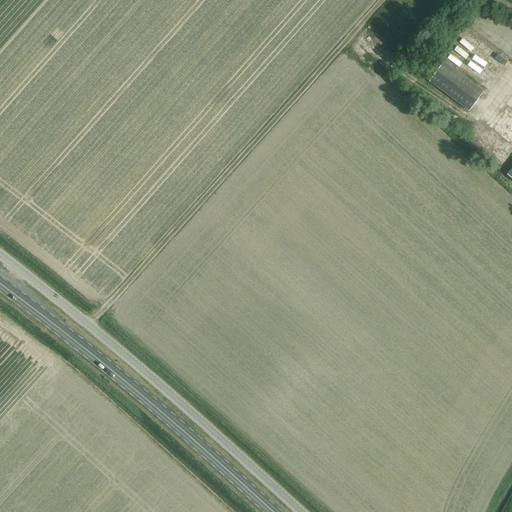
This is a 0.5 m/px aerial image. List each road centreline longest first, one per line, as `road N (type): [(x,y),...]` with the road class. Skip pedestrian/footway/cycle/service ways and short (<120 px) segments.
road 1 (track): [(90,326),(383,0)]
road 2 (unclassified): [(301,511),(0,254)]
road 3 (primary): [(272,511),(0,284)]
road 4 (track): [(349,36),(459,112),(475,114)]
